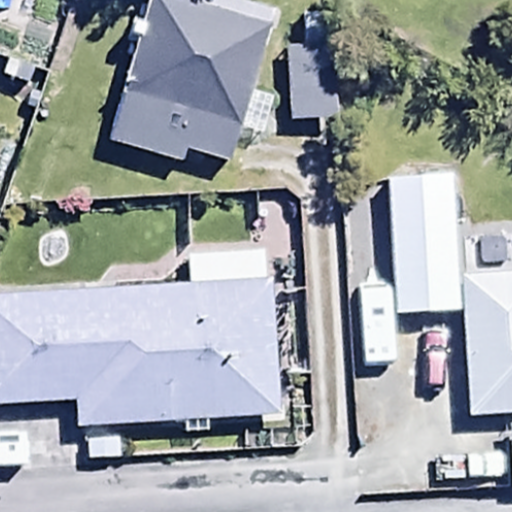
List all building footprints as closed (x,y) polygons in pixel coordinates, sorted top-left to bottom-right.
[(267,19),(197,0),(146,0),(106,152),(179,171),(183,156),(227,168),(267,19)] [(331,55),(283,56),(285,132),(333,131),(331,55)] [(207,432),(273,430),(267,262),(182,265),(183,296),(0,302),(0,417),(73,415),(74,438),(183,436),(183,445),(208,444),(207,432)] [(511,278),(453,282),(465,428),(511,424),(511,278)] [(393,322),(363,324),(366,383),(397,382),(393,322)] [(511,437),(502,438),(504,497),(511,496),(511,437)]
